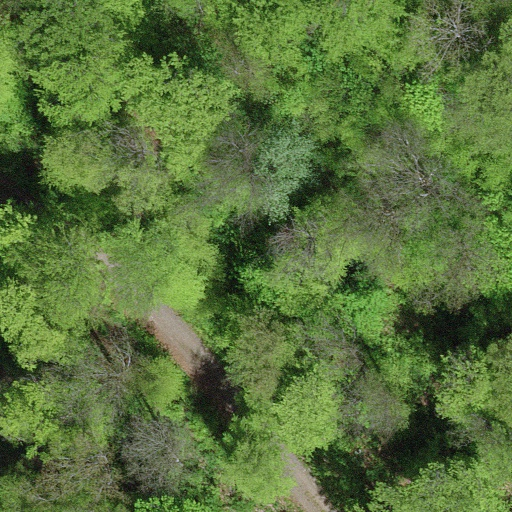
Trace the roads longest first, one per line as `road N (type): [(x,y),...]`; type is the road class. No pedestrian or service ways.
road 1 (track): [(0,186),(76,243),(232,392),(328,511)]
road 2 (track): [(63,511),(28,399),(0,343)]
